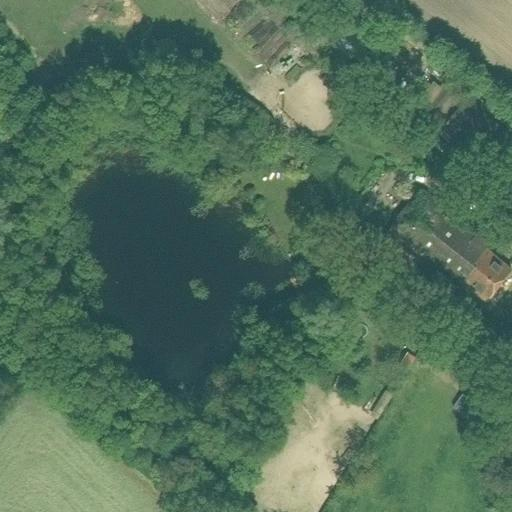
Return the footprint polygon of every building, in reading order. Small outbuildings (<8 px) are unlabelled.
[(358,62),(364,81),(381,86),(394,73),(392,53),(371,48),(358,62)] [(421,113),(435,123),(458,96),(444,84),(421,113)] [(465,103),(444,129),(505,178),(504,180),(504,181),(511,170),(511,133),(509,138),(465,103)] [(198,146),(196,159),(208,167),(219,161),(221,148),(208,140),(198,146)] [(390,230),(421,255),(424,252),(435,261),(432,264),(463,289),(465,286),(486,302),(511,271),(486,250),(491,245),(422,190),(390,230)] [(511,221),(496,244),(508,253),(511,247),(511,221)]
